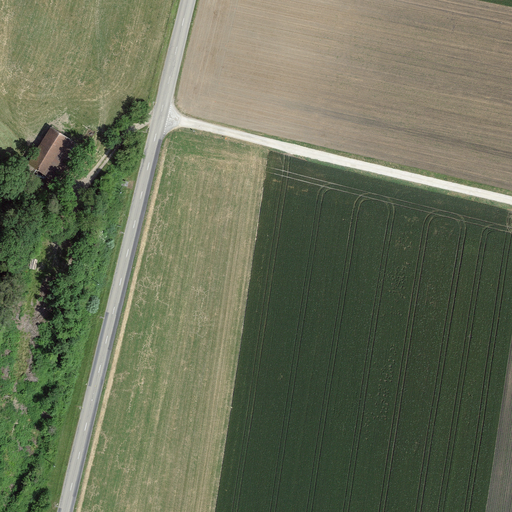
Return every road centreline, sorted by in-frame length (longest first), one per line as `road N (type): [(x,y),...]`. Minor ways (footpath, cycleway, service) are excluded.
road 1 (secondary): [(188,0),(65,511)]
road 2 (track): [(159,117),(511,199)]
